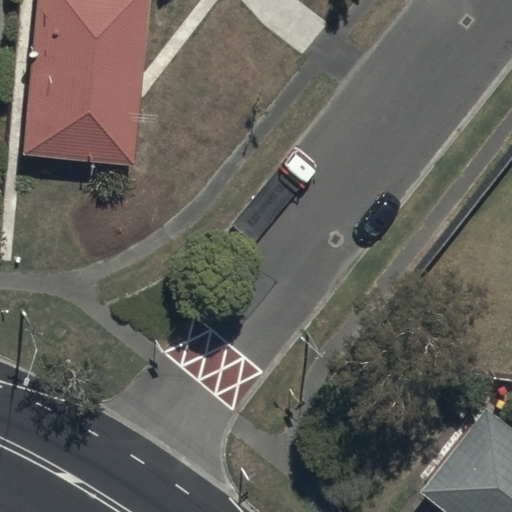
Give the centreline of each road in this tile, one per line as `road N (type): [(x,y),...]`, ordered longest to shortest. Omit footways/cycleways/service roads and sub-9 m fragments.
road 1 (residential): [(114,501),(494,0)]
road 2 (tertiary): [(114,501),(0,441)]
